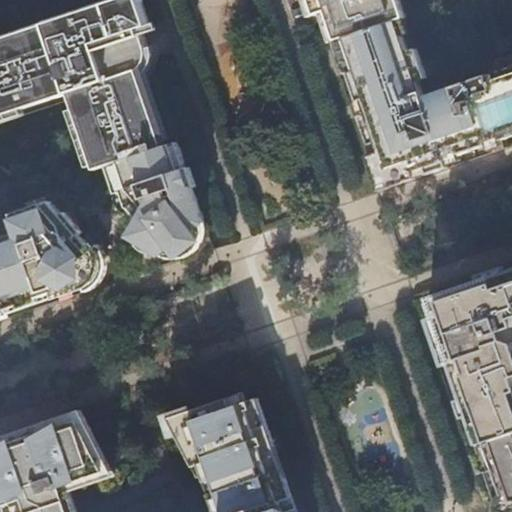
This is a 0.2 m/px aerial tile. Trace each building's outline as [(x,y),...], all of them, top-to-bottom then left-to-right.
[(0,117),(69,94),(96,170),(165,146),(127,34),(151,27),(141,0),(120,0),(70,17),(0,39),(0,117)] [(311,0),(317,16),(326,13),(337,41),(406,18),(406,19),(407,19),(400,0),(311,0)] [(426,167),(428,175),(449,168),(446,159),(511,136),(511,67),(426,98),(420,82),(429,79),(419,50),(410,52),(399,21),(406,19),(406,18),(337,41),(389,180),(426,167)] [(197,229),(205,223),(178,142),(165,146),(96,170),(113,165),(128,207),(136,204),(142,222),(133,236),(138,240),(140,238),(159,249),(158,251),(163,255),(171,248),(180,249),(185,248),(189,245),(194,239),(197,229)] [(0,312),(29,303),(27,298),(45,292),(46,297),(99,279),(102,267),(99,257),(80,235),(83,233),(66,213),(62,215),(51,202),(13,215),(19,234),(0,240),(4,248),(0,248),(0,312)] [(511,271),(504,275),(505,280),(484,287),(483,281),(429,300),(437,323),(445,320),(457,357),(449,359),(457,381),(464,403),(472,400),(475,411),(468,413),(479,446),(484,444),(511,434),(511,271)] [(505,280),(504,275),(483,281),(484,287),(505,280)] [(445,320),(437,323),(449,359),(457,357),(445,320)] [(297,511),(259,399),(241,404),(238,395),(170,419),(217,511),(76,511),(70,492),(115,477),(81,410),(31,428),(34,436),(0,447),(0,508),(11,505),(13,511),(297,511)] [(472,400),(464,403),(468,413),(475,411),(472,400)] [(511,511),(511,434),(484,444),(493,468),(490,469),(501,502),(499,503),(502,511),(511,511)] [(484,444),(479,446),(499,503),(501,502),(490,469),(493,468),(484,444)]
